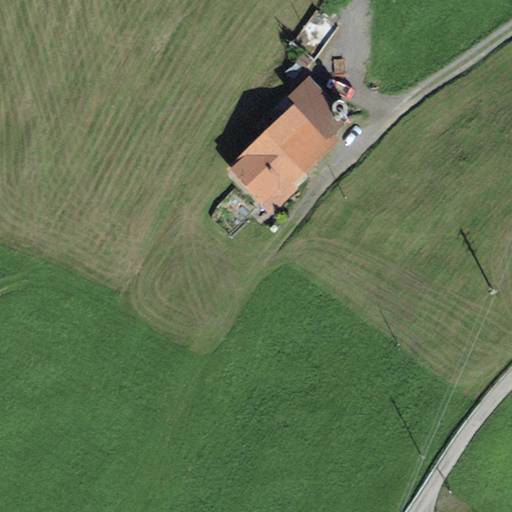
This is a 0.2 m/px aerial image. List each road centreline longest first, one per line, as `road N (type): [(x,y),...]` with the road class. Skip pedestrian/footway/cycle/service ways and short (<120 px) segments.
road 1 (track): [(346,158),(394,112),(511,30)]
road 2 (unclassified): [(416,511),(511,392)]
